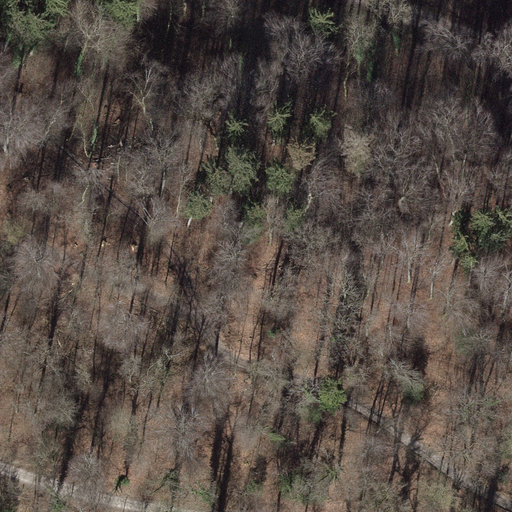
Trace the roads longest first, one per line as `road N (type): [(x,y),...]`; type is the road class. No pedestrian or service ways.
road 1 (track): [(174,511),(0,461)]
road 2 (track): [(242,341),(207,264),(184,179)]
road 3 (track): [(380,0),(459,17),(511,55)]
